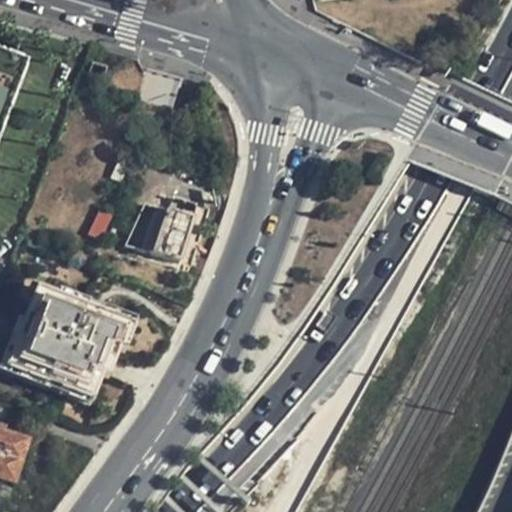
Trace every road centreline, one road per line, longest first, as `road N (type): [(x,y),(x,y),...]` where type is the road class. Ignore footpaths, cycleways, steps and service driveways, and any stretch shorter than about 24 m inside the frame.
road 1 (secondary): [(307,67),(258,237),(202,370),(107,511)]
road 2 (trunk): [(435,201),(345,332),(178,511)]
road 3 (trunk): [(435,201),(270,511)]
road 4 (secondary): [(307,67),(409,105),(511,157)]
road 5 (tertiary): [(238,46),(71,0)]
road 6 (trunk): [(511,59),(435,201)]
